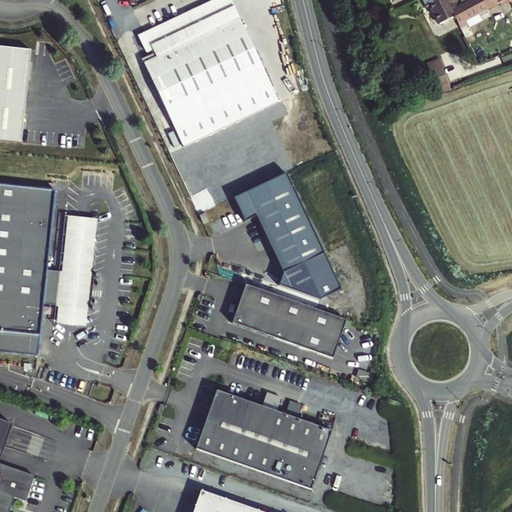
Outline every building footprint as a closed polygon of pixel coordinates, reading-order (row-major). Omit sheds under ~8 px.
[(228,0),(225,0),(137,41),(145,57),(149,56),(152,62),(143,67),(183,151),(278,106),(240,25),(200,44),(194,31),(234,12),(228,0)] [(423,0),(427,7),(431,5),(440,24),(455,17),(450,7),(447,0),(423,0)] [(481,0),(473,0),(458,8),(456,4),(450,7),(455,17),(459,24),(467,20),(487,10),(481,0)] [(481,0),(487,10),(507,0),(481,0)] [(467,20),(459,24),(462,29),(469,25),(467,20)] [(32,50),(0,46),(0,140),(23,143),(32,50)] [(445,69),(432,73),(436,87),(450,83),(445,69)] [(257,217),(284,274),(325,254),(286,174),(234,199),(245,223),(257,217)] [(56,190),(0,184),(0,353),(38,357),(56,190)] [(99,221),(69,217),(57,325),(87,328),(99,221)] [(333,357),(346,319),(245,285),(241,297),(237,296),(234,313),(236,313),(233,323),(333,357)] [(331,433),(216,392),(196,449),(311,490),(331,433)] [(0,421),(0,511),(11,511),(16,500),(27,504),(36,478),(0,466),(14,427),(0,421)] [(259,511),(201,491),(193,511),(259,511)]
